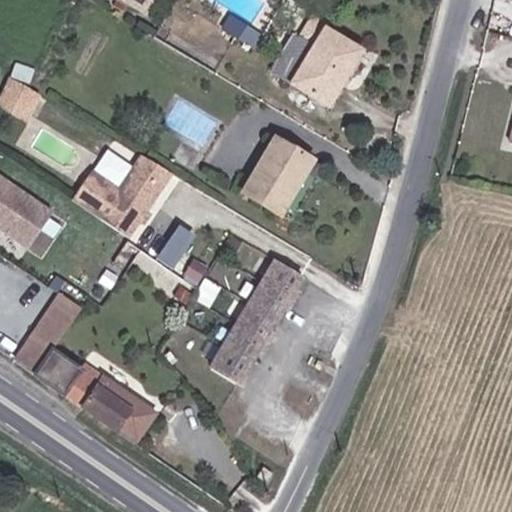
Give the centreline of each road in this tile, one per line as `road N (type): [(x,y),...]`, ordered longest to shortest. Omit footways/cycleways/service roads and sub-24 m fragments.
road 1 (unclassified): [(290,511),(381,308),(468,0)]
road 2 (primary): [(167,511),(0,395)]
